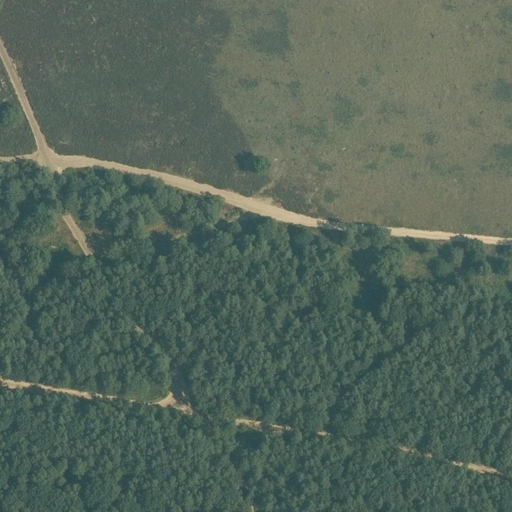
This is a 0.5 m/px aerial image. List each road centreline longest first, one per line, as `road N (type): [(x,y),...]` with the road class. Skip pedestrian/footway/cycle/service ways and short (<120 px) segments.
road 1 (track): [(0,159),(107,167),(318,224),(511,242)]
road 2 (track): [(0,46),(63,216),(174,370),(177,388),(156,409)]
road 3 (track): [(156,409),(511,479)]
road 4 (track): [(87,254),(170,240),(253,208)]
road 5 (track): [(0,383),(156,409)]
